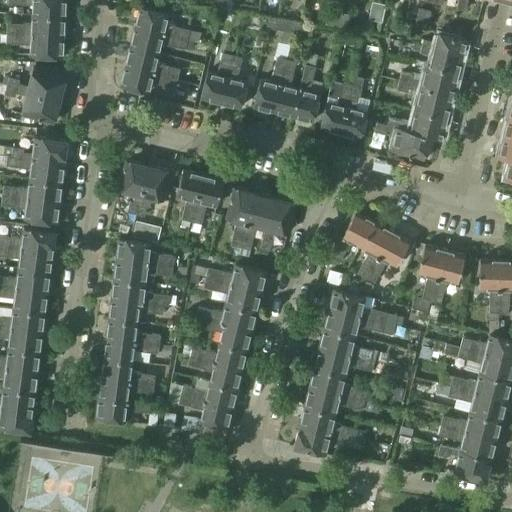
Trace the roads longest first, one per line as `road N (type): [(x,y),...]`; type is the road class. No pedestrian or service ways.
road 1 (residential): [(511,499),(250,455),(319,156)]
road 2 (residential): [(58,426),(95,119)]
road 3 (residential): [(319,156),(232,134),(194,142),(95,119)]
road 4 (residential): [(457,192),(507,0)]
road 5 (residential): [(457,192),(319,156)]
